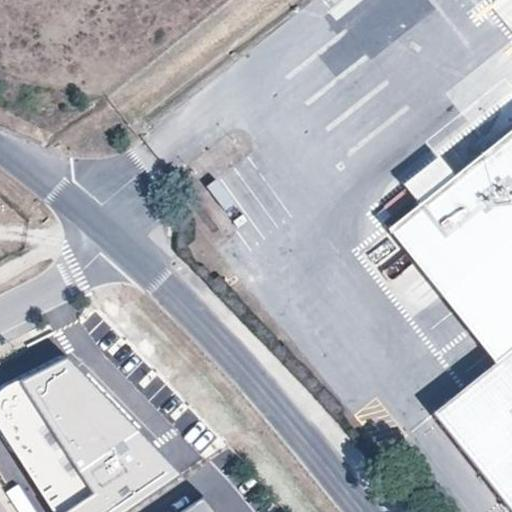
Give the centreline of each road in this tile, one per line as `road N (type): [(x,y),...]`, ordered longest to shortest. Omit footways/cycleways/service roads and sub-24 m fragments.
road 1 (unknown): [(442,0),(113,240)]
road 2 (tertiary): [(363,511),(281,408),(113,240)]
road 3 (tertiary): [(113,240),(0,147)]
road 4 (residential): [(0,313),(79,272),(113,240)]
